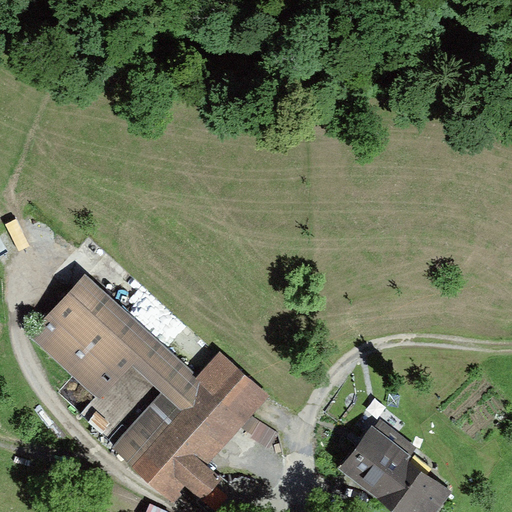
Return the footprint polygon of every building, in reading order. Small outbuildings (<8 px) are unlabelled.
[(84,274),(187,367),(207,345),(103,252),(84,274)] [(187,367),(84,274),(26,337),(98,401),(133,363),(166,392),(189,413),(136,471),(172,504),(184,490),(203,507),(225,482),(207,466),(270,397),(222,353),(200,378),(187,367)] [(166,392),(113,450),(136,471),(189,413),(166,392)] [(373,428),(339,474),(380,503),(409,463),(412,458),(411,457),(417,448),(381,422),(376,430),(373,428)] [(409,463),(380,503),(392,511),(438,511),(452,493),(409,463)]
